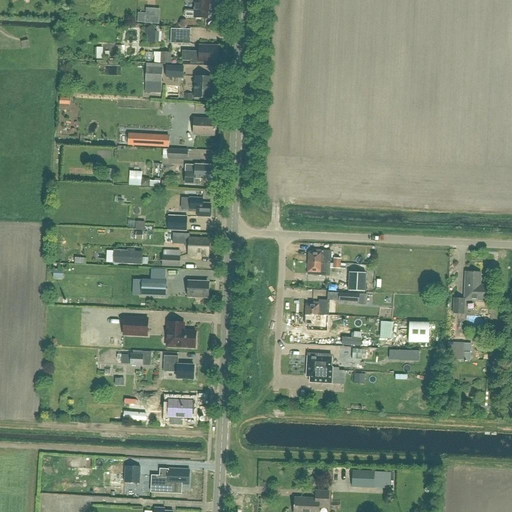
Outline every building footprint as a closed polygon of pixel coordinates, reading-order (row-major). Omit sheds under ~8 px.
[(184,17),(186,18),(208,19),(208,12),(209,12),(209,0),(194,0),(194,10),(186,10),(185,12),(184,17)] [(154,32),(150,26),(143,32),(147,37),(147,43),(154,43),(155,32),(154,32)] [(218,63),(218,46),(199,46),(199,52),(182,51),(182,62),(191,62),(191,64),(199,65),(200,63),(218,63)] [(161,63),(169,64),(169,53),(161,53),(161,63)] [(183,79),(184,67),(166,66),(165,78),(183,79)] [(161,83),(162,69),(146,68),(146,82),(161,83)] [(210,99),(211,77),(195,76),(194,98),(210,99)] [(183,118),(183,134),(194,134),(215,135),(215,120),(194,119),(183,118)] [(128,145),(136,145),(168,147),(169,137),(137,135),(129,135),(128,145)] [(188,161),(188,151),(168,150),(168,160),(188,161)] [(196,163),(211,163),(212,150),(196,150),(196,163)] [(212,179),(213,166),(187,165),(186,166),(185,184),(200,185),(200,179),(212,179)] [(141,186),(141,178),(130,177),(129,186),(141,186)] [(211,217),(211,204),(203,204),(203,199),(182,198),(182,207),(184,209),(190,210),(190,212),(198,213),(197,217),(211,217)] [(186,232),(187,217),(168,216),(167,231),(186,232)] [(136,222),(136,231),(144,231),(145,222),(136,222)] [(173,234),(173,244),(189,244),(188,255),(196,255),(196,257),(209,257),(210,244),(210,239),(201,239),(190,239),(190,234),(173,234)] [(120,252),(119,263),(142,264),(142,253),(134,253),(134,251),(127,250),(127,252),(120,252)] [(327,263),(330,264),(331,251),(312,250),(312,253),(309,253),(309,262),(327,264),(327,263)] [(180,267),(180,257),(162,256),(162,266),(180,267)] [(309,262),(308,262),(308,275),(329,276),(330,264),(327,263),(327,264),(309,262)] [(365,292),(366,274),(349,273),(348,291),(365,292)] [(481,274),(466,273),(465,291),(470,291),(470,301),(489,302),(490,287),(481,286),(481,274)] [(166,297),(166,281),(142,280),(142,296),(166,297)] [(208,294),(209,285),(207,285),(207,282),(188,282),(188,297),(206,298),(207,294),(208,294)] [(306,304),(305,314),(329,316),(338,317),(338,306),(335,306),(335,302),(339,302),(339,293),(328,293),(327,301),(321,301),(320,303),(310,302),(309,305),(306,304)] [(359,303),(359,295),(339,293),(339,302),(359,303)] [(463,315),(464,299),(452,299),(452,315),(463,315)] [(305,314),(305,325),(308,325),(308,331),(328,332),(329,316),(305,314)] [(147,336),(148,319),(124,318),(124,335),(147,336)] [(381,332),(391,333),(392,323),(381,322),(381,332)] [(195,348),(196,332),(184,331),(184,323),(168,323),(167,347),(195,348)] [(409,323),(408,342),(428,343),(429,323),(409,323)] [(354,331),(354,336),(342,336),(342,344),(362,345),(362,331),(354,331)] [(463,344),(447,343),(446,360),(463,361),(463,344)] [(352,349),(351,359),(361,360),(362,350),(352,349)] [(389,351),(389,360),(419,361),(419,352),(389,351)] [(142,366),(143,354),(130,354),(130,366),(142,366)] [(326,368),(331,368),(331,355),(308,354),(307,367),(326,368)] [(194,379),(194,366),(178,365),(178,357),(164,356),(164,372),(177,372),(177,378),(194,379)] [(307,367),(306,377),(310,377),(310,383),(332,384),(332,368),(331,368),(326,368),(307,367)] [(169,400),(168,418),(170,418),(170,425),(182,426),(182,418),(191,419),(192,402),(169,400)] [(78,474),(89,474),(90,458),(78,458),(78,474)] [(109,482),(122,482),(122,465),(109,465),(109,482)] [(139,484),(140,467),(125,466),(124,483),(139,484)] [(152,476),(151,492),(181,494),(182,486),(182,482),(189,482),(189,470),(169,469),(169,470),(160,470),(160,476),(152,476)] [(390,489),(391,473),(374,472),(352,471),(351,487),(390,489)] [(328,508),(329,492),(316,491),(315,499),(295,498),(294,511),(318,511),(319,507),(328,508)]
